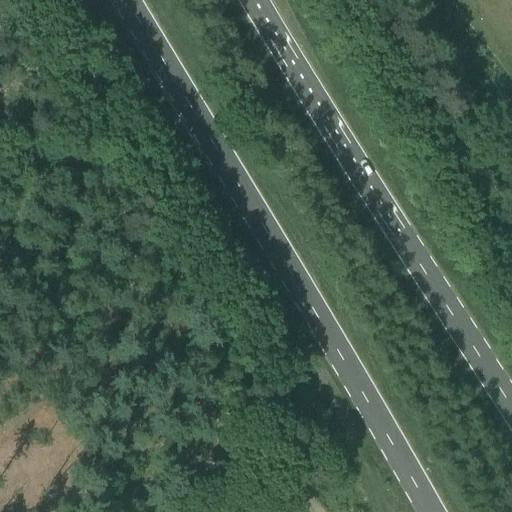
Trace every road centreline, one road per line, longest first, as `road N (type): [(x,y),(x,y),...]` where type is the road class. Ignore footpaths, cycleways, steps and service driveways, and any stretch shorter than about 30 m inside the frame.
road 1 (primary): [(128,0),(422,511)]
road 2 (primary): [(511,405),(247,0)]
